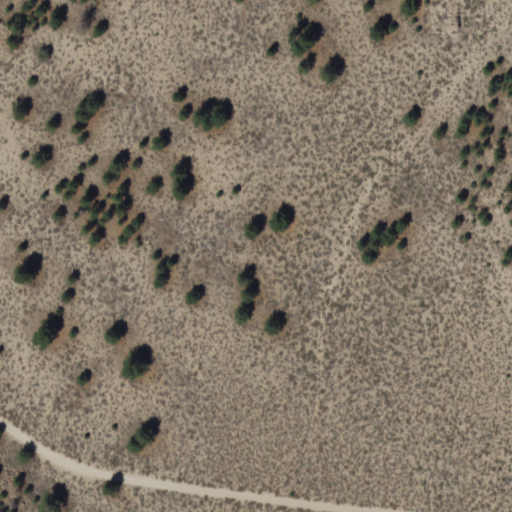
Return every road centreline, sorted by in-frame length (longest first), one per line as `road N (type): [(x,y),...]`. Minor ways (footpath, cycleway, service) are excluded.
road 1 (track): [(511,20),(450,113),(369,201),(331,321),(327,356),(352,454),(364,477),(405,511)]
road 2 (residential): [(343,511),(84,473),(0,421)]
road 3 (track): [(267,501),(296,476),(318,439),(327,356)]
